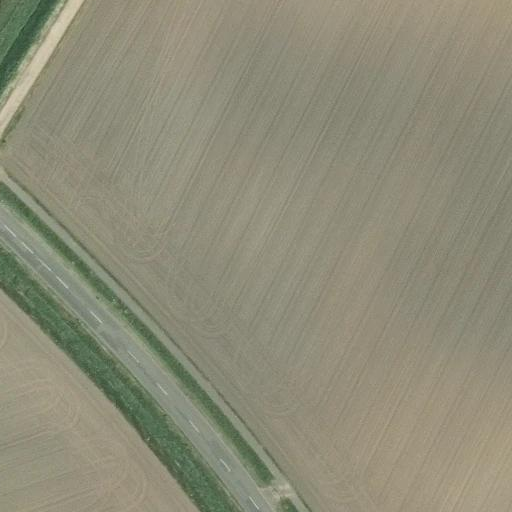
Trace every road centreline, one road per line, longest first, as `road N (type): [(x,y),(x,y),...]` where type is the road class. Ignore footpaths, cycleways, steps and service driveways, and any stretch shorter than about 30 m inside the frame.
road 1 (tertiary): [(0,224),(107,329),(258,511)]
road 2 (track): [(75,0),(0,123)]
